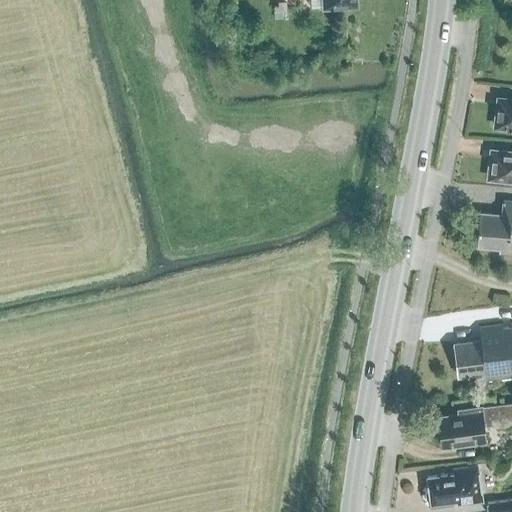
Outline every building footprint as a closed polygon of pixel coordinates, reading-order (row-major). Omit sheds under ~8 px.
[(322,8),(356,6),(355,0),(309,0),(310,8),(322,7),(322,8)] [(290,12),(289,1),(274,2),(274,13),(290,12)] [(511,99),(497,98),(494,126),(511,128),(511,99)] [(511,152),(490,150),(487,178),(511,180),(511,152)] [(511,200),(503,199),(501,215),(479,213),(476,246),(499,248),(499,252),(511,252),(511,200)] [(511,322),(479,327),(481,340),(454,343),(458,377),(476,375),(478,393),(488,392),(487,381),(511,377),(511,322)] [(511,402),(458,410),(458,414),(438,417),(442,446),(484,440),(483,426),(495,425),(495,427),(511,424),(511,402)] [(482,501),(476,465),(451,469),(452,473),(426,477),(430,505),(455,501),(456,505),(482,501)] [(511,511),(511,499),(486,503),(487,511),(511,511)]
